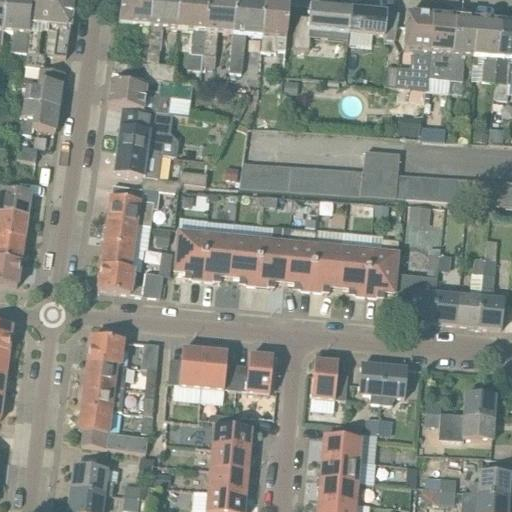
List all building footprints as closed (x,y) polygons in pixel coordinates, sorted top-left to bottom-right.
[(31,0),(28,0),(5,0),(1,37),(2,37),(12,38),(10,57),(25,58),(31,0)] [(40,34),(48,35),(51,0),(30,0),(31,0),(25,58),(26,59),(25,72),(39,73),(39,74),(43,74),(45,59),(38,58),(40,34)] [(56,36),(52,61),(65,63),(74,0),(51,0),(48,35),(56,36)] [(111,78),(144,83),(145,66),(148,31),(151,0),(123,0),(122,1),(118,29),(136,30),(133,68),(113,65),(111,78)] [(161,33),(176,34),(179,0),(151,0),(148,31),(145,66),(144,83),(158,85),(158,86),(173,88),(173,87),(174,71),(158,68),(161,33)] [(189,70),(202,71),(208,1),(190,0),(179,0),(176,34),(192,36),(189,70)] [(217,38),(232,39),(235,4),(208,1),(202,71),(214,72),(217,38)] [(245,40),(261,42),(262,40),(264,6),(235,4),(232,39),(228,77),(240,78),(245,40)] [(276,54),(285,55),(289,8),(264,6),(262,40),(261,42),(260,56),(275,57),(276,54)] [(348,37),(350,14),(310,10),(308,22),(296,21),(293,53),(309,54),(310,42),(347,45),(348,37)] [(383,43),(396,44),(398,18),(350,14),(348,37),(383,41),(383,43)] [(432,21),(406,18),(403,55),(414,56),(413,60),(416,60),(414,73),(397,72),(395,93),(426,96),(430,57),(429,57),(432,21)] [(455,23),(432,21),(429,57),(430,57),(439,58),(438,60),(437,61),(435,84),(448,85),(455,23)] [(472,69),(477,24),(455,23),(448,85),(462,86),(465,60),(473,61),(472,69)] [(481,86),(493,87),(500,26),(477,24),(472,69),(477,70),(478,61),(486,62),(486,65),(483,65),(481,86)] [(510,76),(511,76),(511,27),(500,26),(493,87),(495,88),(494,103),(506,104),(510,76)] [(383,91),(395,93),(397,72),(385,71),(383,91)] [(23,108),(58,113),(63,77),(43,74),(39,74),(38,81),(23,79),(22,93),(25,94),(23,108)] [(297,86),(284,84),(283,98),(296,99),(297,86)] [(146,115),(167,118),(170,102),(190,105),(192,90),(173,87),(173,88),(158,86),(157,96),(147,94),(147,92),(110,87),(107,111),(122,113),(123,112),(146,115)] [(21,124),(19,139),(30,141),(31,134),(54,137),(58,113),(23,108),(20,123),(21,124)] [(117,154),(158,161),(164,118),(167,119),(167,118),(146,115),(123,112),(122,113),(120,132),(117,154)] [(0,119),(0,144),(11,145),(13,121),(0,119)] [(418,128),(405,126),(404,139),(417,140),(418,128)] [(490,133),(489,146),(502,147),(503,134),(490,133)] [(488,137),(476,136),(475,145),(487,147),(488,137)] [(55,152),(42,150),(41,157),(54,159),(55,152)] [(16,151),(14,164),(35,167),(36,154),(16,151)] [(159,196),(174,199),(174,198),(183,188),(206,191),(207,179),(178,175),(177,186),(155,183),(158,161),(117,154),(114,178),(142,182),(141,193),(155,196),(159,196)] [(395,203),(397,179),(399,159),(364,156),(362,176),(359,201),(395,204),(395,203)] [(239,194),(252,194),(254,169),(242,168),(239,194)] [(252,194),(264,195),(266,170),(254,169),(252,194)] [(264,195),(276,196),(278,170),(266,170),(264,195)] [(276,196),(288,197),(290,171),(278,170),(276,196)] [(223,183),(236,185),(238,173),(225,171),(223,183)] [(288,197),(300,198),(302,172),(290,171),(288,197)] [(300,198),(311,198),(314,173),(302,172),(300,198)] [(311,198),(323,199),(326,173),(314,173),(311,198)] [(323,199),(335,200),(338,174),(326,173),(323,199)] [(335,200),(347,201),(350,175),(338,174),(335,200)] [(347,201),(359,201),(362,176),(350,175),(347,201)] [(395,203),(408,204),(410,180),(397,179),(395,203)] [(408,204),(421,205),(423,181),(410,180),(408,204)] [(421,205),(434,206),(436,182),(423,181),(421,205)] [(434,206),(446,206),(449,183),(436,182),(434,206)] [(446,206),(459,207),(461,184),(449,183),(446,206)] [(459,207),(471,208),(473,184),(461,184),(459,207)] [(471,208),(483,209),(485,185),(473,184),(471,208)] [(483,209),(496,210),(498,186),(485,185),(483,209)] [(0,193),(0,216),(26,221),(31,189),(14,186),(13,195),(0,193)] [(496,210),(506,210),(507,187),(498,186),(496,210)] [(145,207),(110,202),(107,225),(137,229),(150,231),(152,213),(157,214),(159,196),(155,196),(147,195),(145,207)] [(192,201),(182,200),(181,211),(191,212),(192,201)] [(375,209),(374,219),(374,220),(386,221),(387,211),(375,209)] [(430,213),(409,211),(407,230),(428,232),(430,213)] [(0,216),(0,240),(23,244),(26,221),(0,216)] [(104,247),(134,251),(137,229),(107,225),(104,247)] [(157,233),(155,248),(168,250),(170,234),(157,233)] [(183,284),(201,286),(205,240),(177,238),(174,278),(183,278),(183,284)] [(0,264),(20,267),(23,244),(0,240),(0,264)] [(220,282),(229,283),(232,243),(205,240),(201,286),(219,288),(220,282)] [(237,290),(255,291),(260,245),(232,243),(229,283),(238,284),(237,290)] [(382,257),(369,256),(364,302),(382,303),(383,297),(393,298),(398,245),(383,244),(382,257)] [(480,303),(477,332),(501,334),(503,302),(492,301),(493,294),(492,294),(497,245),(486,244),(484,263),(482,278),(482,279),(480,300),(479,302),(480,303)] [(274,287),(283,288),(287,248),(260,245),(255,291),(273,293),(274,287)] [(133,275),(133,274),(131,274),(134,251),(104,247),(101,270),(133,275)] [(292,295),(310,297),(314,251),(287,248),(283,288),(293,289),(292,295)] [(328,292),(338,293),(341,253),(314,251),(310,297),(328,298),(328,292)] [(346,300),(364,302),(369,256),(341,253),(338,293),(347,294),(346,300)] [(161,256),(159,271),(170,272),(172,258),(161,256)] [(409,326),(433,328),(435,296),(437,275),(439,260),(428,259),(426,282),(398,279),(395,303),(411,304),(409,326)] [(450,261),(439,260),(437,275),(449,276),(450,261)] [(472,278),(482,279),(482,278),(484,263),(473,262),(472,278)] [(0,289),(16,292),(20,267),(0,264),(0,289)] [(133,275),(101,270),(97,295),(129,300),(133,275)] [(163,279),(149,277),(145,276),(141,301),(159,303),(163,279)] [(458,298),(435,296),(433,328),(455,330),(458,298)] [(455,330),(477,332),(480,303),(479,302),(480,300),(458,298),(455,330)] [(0,354),(8,355),(11,331),(0,330),(0,354)] [(122,346),(90,342),(87,367),(119,371),(119,370),(122,346)] [(155,375),(156,370),(158,350),(143,348),(140,373),(146,373),(146,374),(155,375)] [(178,392),(200,394),(204,356),(181,353),(180,365),(169,364),(167,390),(178,391),(178,392)] [(234,396),(236,370),(225,369),(226,357),(204,356),(200,394),(223,396),(223,395),(234,396)] [(236,370),(234,396),(245,397),(245,398),(268,400),(272,362),(248,359),(247,371),(236,370)] [(345,406),(347,381),(336,380),(337,368),(314,365),(310,404),(333,406),(334,405),(345,406)] [(87,367),(84,389),(123,394),(126,371),(119,370),(119,371),(87,367)] [(369,408),(380,409),(383,372),(360,369),(357,400),(369,401),(369,408)] [(392,403),(403,404),(406,374),(383,372),(380,409),(391,410),(392,403)] [(144,397),(153,398),(155,375),(146,374),(144,397)] [(81,412),(112,416),(120,417),(123,394),(84,389),(81,412)] [(142,420),(151,421),(153,398),(144,397),(142,420)] [(455,420),(493,423),(494,400),(465,398),(463,419),(455,419),(455,420)] [(424,417),(440,418),(441,406),(425,405),(424,417)] [(80,450),(106,453),(145,458),(147,443),(109,438),(112,416),(81,412),(78,436),(82,436),(80,450)] [(440,418),(424,417),(423,430),(439,431),(440,418)] [(493,423),(455,420),(441,419),(440,434),(447,446),(462,447),(463,444),(491,446),(493,423)] [(151,421),(142,420),(140,437),(150,438),(151,421)] [(210,453),(249,457),(251,435),(239,433),(240,422),(215,420),(214,431),(212,431),(210,453)] [(369,439),(377,439),(379,424),(366,423),(364,439),(369,439)] [(379,424),(377,439),(389,441),(390,441),(392,425),(379,424)] [(323,441),(321,463),(359,467),(361,444),(360,444),(361,433),(335,431),(334,442),(323,441)] [(208,475),(247,479),(249,457),(210,453),(208,475)] [(319,485),(357,488),(359,467),(321,463),(319,485)] [(102,499),(105,500),(105,499),(111,500),(113,487),(107,486),(108,474),(74,470),(71,495),(102,499)] [(406,472),(405,481),(416,482),(417,473),(406,472)] [(207,496),(245,500),(247,479),(208,475),(207,496)] [(462,497),(507,500),(509,477),(478,475),(477,486),(470,486),(469,497),(462,496),(462,497)] [(150,485),(151,478),(137,476),(136,483),(150,485)] [(170,479),(153,477),(152,491),(169,492),(170,479)] [(439,495),(455,497),(456,483),(440,482),(439,495)] [(317,506),(355,510),(357,488),(319,485),(317,506)] [(123,502),(139,503),(142,503),(147,504),(149,491),(125,488),(123,502)] [(68,511),(103,511),(105,500),(102,499),(71,495),(68,511)] [(455,497),(439,495),(438,506),(438,507),(454,509),(455,497)] [(243,511),(245,500),(207,496),(205,511),(243,511)] [(462,497),(460,511),(506,511),(507,500),(462,497)] [(138,511),(139,503),(123,502),(122,511),(138,511)] [(147,504),(142,503),(140,511),(147,511),(148,504),(147,504)]
